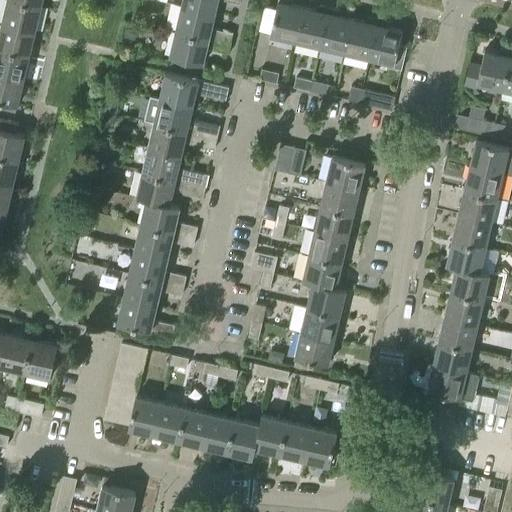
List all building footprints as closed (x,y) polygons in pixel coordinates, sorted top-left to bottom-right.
[(35,29),(41,5),(21,0),(6,0),(2,21),(35,29)] [(182,0),(181,6),(214,13),(217,0),(223,0),(239,4),(239,0),(182,0)] [(297,39),(305,6),(289,3),(289,0),(278,0),(270,33),(297,39)] [(321,45),(331,6),(321,4),(319,10),(305,6),(297,39),(321,45)] [(211,28),(214,13),(181,6),(175,30),(230,42),(232,33),(211,28)] [(346,51),(353,18),(338,14),(340,9),(331,6),(321,45),(346,51)] [(370,56),(379,18),(369,15),(368,21),(353,18),(346,51),(370,56)] [(388,20),(379,18),(370,56),(394,62),(394,66),(402,68),(407,44),(400,42),(403,29),(387,26),(388,20)] [(0,47),(29,54),(35,29),(2,21),(0,28),(0,47)] [(228,52),(230,42),(175,30),(170,54),(203,62),(206,47),(228,52)] [(502,88),(511,49),(502,46),(500,52),(485,48),(481,64),(470,61),(464,82),(477,85),(478,82),(502,88)] [(0,72),(23,78),(29,54),(0,47),(0,72)] [(511,89),(511,48),(511,49),(502,88),(511,89)] [(263,67),(260,77),(276,81),(279,71),(263,67)] [(166,71),(160,97),(193,104),(196,92),(225,99),(229,86),(166,71)] [(0,98),(17,103),(23,78),(0,72),(0,98)] [(311,89),(313,79),(297,75),(295,85),(311,89)] [(329,83),(313,79),(311,89),(326,93),(329,83)] [(360,101),(363,87),(351,85),(348,98),(360,101)] [(395,95),(363,87),(360,101),(392,108),(395,95)] [(160,97),(150,94),(144,119),(154,121),(217,135),(220,123),(190,117),(193,104),(160,97)] [(491,135),(495,121),(469,115),(466,129),(491,135)] [(214,148),(217,135),(154,121),(148,146),(181,154),(184,141),(214,148)] [(506,123),(495,121),(491,135),(503,137),(506,123)] [(0,127),(0,152),(20,157),(25,133),(0,127)] [(511,145),(477,138),(471,164),(504,171),(511,172),(511,145)] [(294,145),(281,142),(276,167),(288,170),(294,145)] [(307,148),(294,145),(288,170),(301,173),(307,148)] [(178,166),(181,154),(148,146),(142,171),(205,185),(208,173),(178,166)] [(0,179),(14,182),(20,157),(0,152),(0,179)] [(334,154),(328,178),(360,186),(366,161),(334,154)] [(499,196),(504,171),(471,164),(465,189),(499,196)] [(205,185),(142,171),(136,196),(146,198),(146,197),(170,203),(170,202),(173,191),(202,197),(205,185)] [(354,211),(360,186),(328,178),(322,203),(354,211)] [(0,205),(8,207),(14,182),(0,179),(0,205)] [(493,221),(499,196),(465,189),(459,213),(493,221)] [(175,220),(179,204),(170,202),(170,203),(146,197),(146,198),(140,222),(195,235),(197,225),(175,220)] [(281,202),(277,218),(287,221),(290,205),(281,202)] [(349,236),(354,211),(322,203),(316,228),(349,236)] [(487,246),(493,221),(459,213),(453,238),(487,246)] [(283,237),(287,221),(277,218),(273,234),(283,237)] [(193,245),(195,235),(140,222),(134,247),(167,254),(171,240),(193,245)] [(343,260),(349,236),(316,228),(310,253),(343,260)] [(481,270),(487,246),(453,238),(448,262),(457,265),(481,270)] [(165,265),(167,254),(134,247),(128,272),(183,284),(185,275),(164,269),(165,265)] [(256,248),(252,264),(275,269),(279,253),(256,248)] [(337,284),(343,260),(310,253),(304,277),(347,287),(348,286),(337,284)] [(491,272),(481,270),(457,265),(451,289),(485,297),(491,272)] [(271,287),(275,270),(265,268),(261,284),(271,287)] [(180,294),(183,284),(128,272),(123,297),(155,304),(159,289),(180,294)] [(341,312),(347,287),(304,277),(304,278),(314,281),(308,304),(341,312)] [(479,322),(485,297),(451,289),(446,314),(479,322)] [(151,320),(155,304),(123,297),(116,322),(170,335),(173,325),(151,320)] [(257,301),(254,317),(263,320),(267,304),(257,301)] [(336,336),(341,312),(308,304),(302,329),(336,336)] [(473,346),(479,322),(446,314),(440,339),(473,346)] [(259,336),(263,320),(254,317),(250,333),(259,336)] [(0,364),(1,364),(9,331),(0,329),(0,364)] [(330,362),(336,336),(302,329),(296,354),(330,362)] [(26,370),(33,337),(9,331),(1,364),(26,370)] [(59,343),(33,337),(26,370),(51,376),(59,343)] [(467,372),(473,346),(440,339),(434,364),(467,372)] [(149,347),(123,340),(120,353),(146,360),(149,347)] [(146,360),(120,353),(117,366),(143,372),(146,360)] [(188,366),(191,357),(174,353),(172,362),(188,366)] [(221,374),(223,364),(207,361),(205,370),(221,374)] [(273,376),(275,366),(259,363),(257,372),(273,376)] [(239,368),(223,364),(221,374),(237,378),(239,368)] [(480,375),(467,372),(434,364),(428,388),(442,392),(461,397),(474,400),(480,375)] [(143,372),(117,366),(114,379),(140,385),(143,372)] [(291,370),(275,366),(273,376),(289,379),(291,370)] [(490,392),(492,375),(481,373),(478,390),(490,392)] [(323,387),(325,378),(309,374),(307,384),(323,387)] [(341,382),(325,378),(323,387),(339,391),(341,382)] [(140,385),(114,379),(111,392),(137,398),(138,394),(140,385)] [(137,398),(111,392),(108,405),(134,411),(137,398)] [(16,409),(19,395),(9,393),(6,406),(16,409)] [(137,398),(134,411),(130,427),(154,433),(162,399),(138,394),(137,398)] [(45,401),(19,395),(16,409),(42,415),(45,401)] [(179,438),(187,405),(162,399),(154,433),(179,438)] [(134,411),(108,405),(105,417),(130,423),(129,427),(130,427),(134,411)] [(204,444),(211,411),(187,405),(179,438),(204,444)] [(228,450),(236,417),(211,411),(204,444),(228,450)] [(288,419),(263,413),(261,423),(256,447),(280,452),(288,419)] [(261,423),(236,417),(228,450),(254,456),(256,447),(261,423)] [(305,458),(312,425),(288,419),(280,452),(305,458)] [(338,431),(312,425),(305,458),(331,464),(338,431)] [(0,431),(0,443),(8,445),(11,434),(0,431)] [(422,469),(416,493),(449,501),(455,476),(422,469)] [(64,474),(60,492),(73,495),(77,477),(64,474)] [(103,484),(98,508),(114,511),(133,511),(138,491),(103,484)] [(491,485),(485,509),(497,511),(503,488),(491,485)] [(61,511),(69,511),(73,495),(60,492),(56,511),(61,511)] [(446,511),(449,501),(416,493),(411,511),(446,511)]
